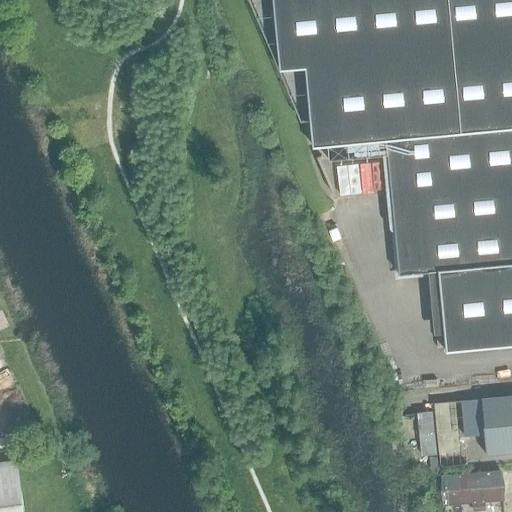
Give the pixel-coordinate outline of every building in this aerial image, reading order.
[(437,272),(445,353),(511,345),(511,0),(272,0),(279,70),(304,68),(312,147),(326,146),(327,161),(387,155),(398,275),(437,272)] [(464,437),(483,435),(485,455),(511,452),(511,395),(460,401),(464,437)] [(439,452),(437,410),(422,411),(424,453),(439,452)] [(0,511),(22,511),(16,461),(0,462),(0,511)] [(500,475),(444,480),(445,508),(502,504),(500,475)]
